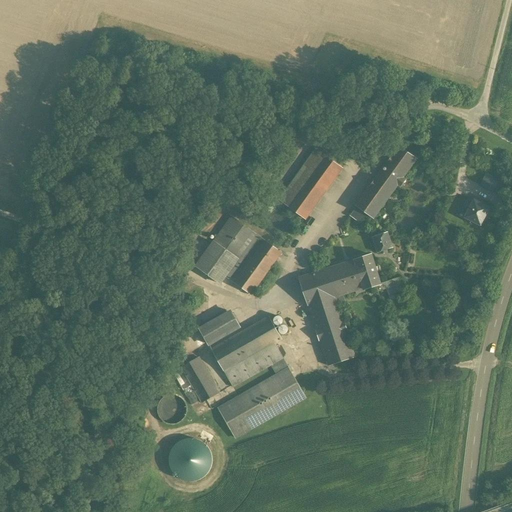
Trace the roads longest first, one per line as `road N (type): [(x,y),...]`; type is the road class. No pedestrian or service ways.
road 1 (unknown): [(485,368),(339,376),(308,355),(271,298)]
road 2 (tertiary): [(466,511),(478,403),(511,272)]
